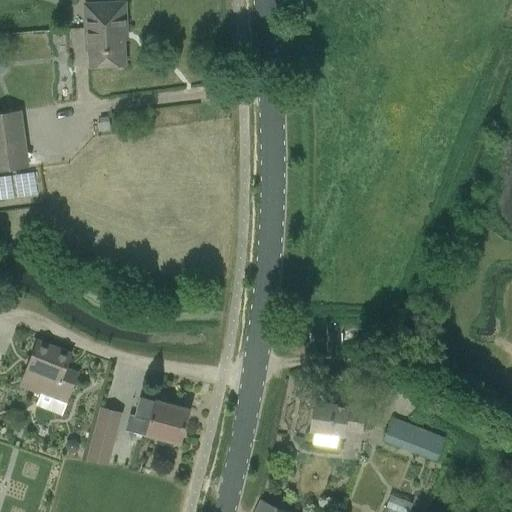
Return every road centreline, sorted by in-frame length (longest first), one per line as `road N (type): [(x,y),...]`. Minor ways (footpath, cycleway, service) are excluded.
road 1 (tertiary): [(223,511),(269,242),(265,0)]
road 2 (track): [(252,372),(357,363),(511,440)]
